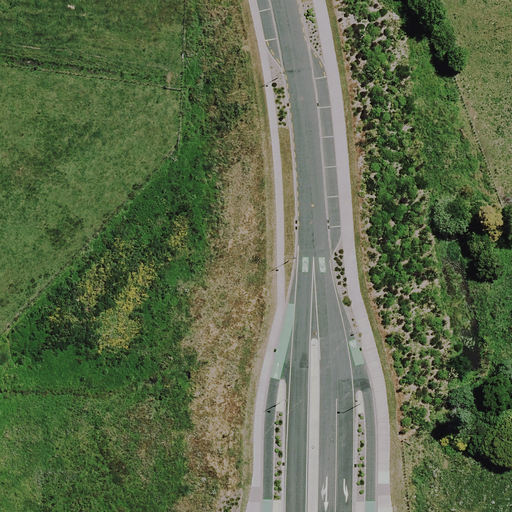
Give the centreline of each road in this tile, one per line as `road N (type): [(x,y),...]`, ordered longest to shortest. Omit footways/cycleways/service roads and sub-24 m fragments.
road 1 (unclassified): [(313,277),(304,102),(285,0)]
road 2 (unclassified): [(313,277),(332,336),(334,511)]
road 3 (unclassified): [(295,511),(300,339),(313,277)]
